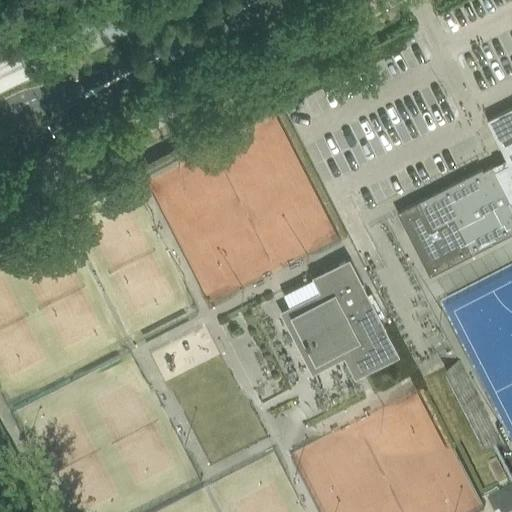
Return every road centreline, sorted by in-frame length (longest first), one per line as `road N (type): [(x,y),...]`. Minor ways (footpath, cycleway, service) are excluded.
road 1 (secondary): [(118,79),(259,0)]
road 2 (secondary): [(0,154),(118,79)]
road 3 (secondary): [(118,79),(68,89),(0,123)]
